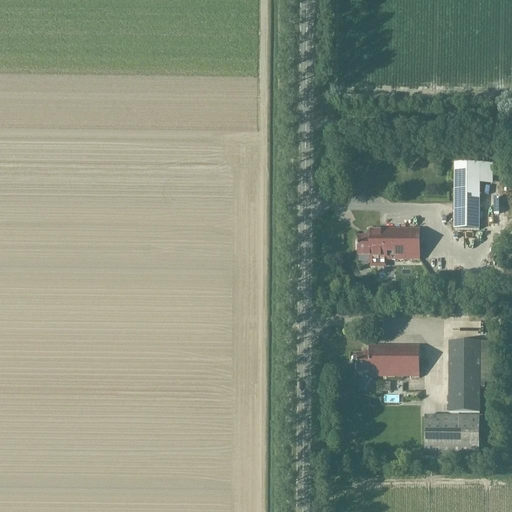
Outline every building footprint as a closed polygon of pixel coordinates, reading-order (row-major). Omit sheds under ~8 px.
[(480,231),(480,164),(454,164),(454,231),(480,231)] [(423,167),(421,177),(428,179),(431,169),(423,167)] [(420,261),(420,230),(370,230),(370,238),(358,238),(358,257),(370,257),(370,261),(420,261)] [(492,344),(480,344),(449,343),(449,414),(451,414),(451,418),(425,418),(424,459),(479,459),(479,418),(459,418),(459,414),(479,414),(480,384),(492,384),(492,344)] [(353,366),(357,366),(357,374),(369,374),(369,378),(419,378),(419,347),(369,347),(369,355),(353,355),(353,366)] [(381,390),(381,385),(397,385),(397,381),(375,382),(375,384),(379,384),(379,390),(381,390)] [(430,388),(430,399),(444,399),(444,388),(430,388)]
